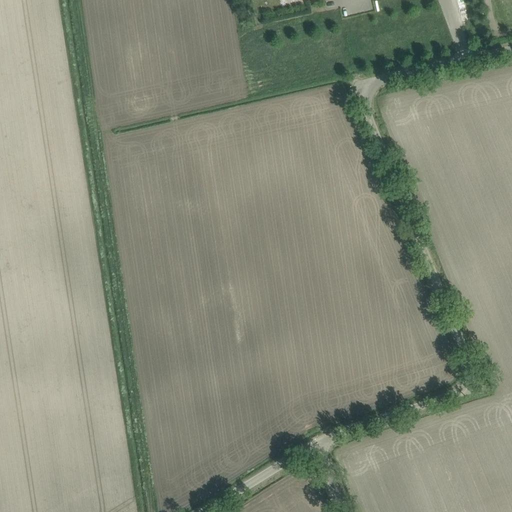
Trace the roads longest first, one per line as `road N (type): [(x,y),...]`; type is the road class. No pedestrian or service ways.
road 1 (unclassified): [(321,435),(459,388),(469,372),(365,99),(365,79),(375,70),(511,41)]
road 2 (track): [(153,511),(73,0)]
road 3 (unclassified): [(201,511),(321,435)]
